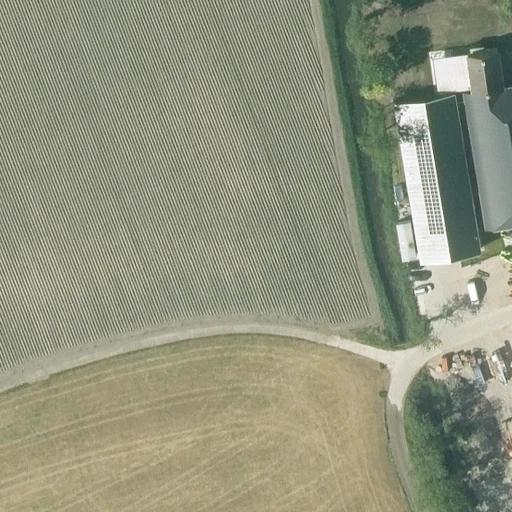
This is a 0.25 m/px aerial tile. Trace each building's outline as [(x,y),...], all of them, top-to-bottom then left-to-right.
[(470,51),(450,54),(455,88),(471,86),(472,90),(502,84),(501,77),(499,77),(498,68),(500,68),(500,67),(497,48),(484,50),(483,50),(482,44),(469,46),(470,51)] [(511,82),(502,84),(472,90),(463,91),(485,227),(511,222),(511,82)] [(480,249),(454,90),(394,100),(420,259),(425,258),(425,257),(441,254),(441,255),(442,255),(442,254),(458,251),(458,252),(480,249)] [(310,275),(365,264),(362,250),(307,261),(310,275)] [(439,283),(429,284),(431,307),(440,306),(439,283)]
